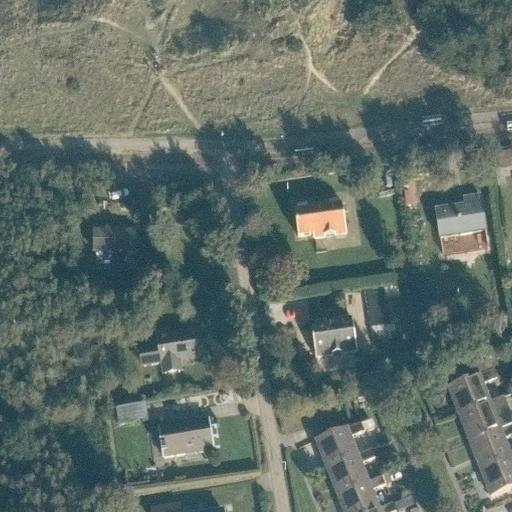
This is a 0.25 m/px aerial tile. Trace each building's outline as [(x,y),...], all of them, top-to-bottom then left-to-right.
[(492,158),(499,190),(506,188),(503,173),(511,170),(511,160),(510,153),(492,158)] [(465,209),(436,213),(440,241),(486,234),(480,199),(463,201),(465,209)] [(346,237),(342,206),(294,213),(298,240),(313,238),(314,242),(346,237)] [(124,255),(136,255),(136,234),(124,234),(124,230),(111,230),(111,234),(94,234),(94,255),(114,255),(114,269),(124,269),(124,255)] [(371,340),(390,339),(386,290),(366,292),(371,340)] [(326,329),(311,331),(316,361),(357,354),(352,321),(325,325),(326,329)] [(178,364),(199,361),(195,335),(170,339),(170,335),(157,337),(159,352),(152,353),(154,367),(161,366),(162,367),(164,366),(165,375),(179,373),(178,364)] [(479,380),(448,392),(459,418),(491,406),(484,388),(497,383),(493,374),(479,380)] [(491,406),(459,418),(469,445),(501,433),(506,431),(511,428),(511,422),(507,409),(504,401),(496,404),(491,406)] [(116,411),(118,427),(148,424),(146,408),(116,411)] [(164,461),(185,458),(185,454),(213,450),(209,424),(159,432),(164,461)] [(326,471),(358,459),(351,441),(364,436),(364,435),(369,432),(366,425),(316,445),(326,471)] [(501,433),(469,445),(480,472),(511,460),(504,441),(511,438),(511,428),(506,431),(501,433)] [(337,498),(369,486),(362,467),(375,462),(371,454),(358,459),(326,471),(337,498)] [(511,459),(511,460),(480,472),(491,500),(511,492),(511,459)] [(342,511),(379,511),(372,494),(392,486),(388,478),(369,486),(337,498),(342,511)] [(413,500),(395,508),(396,511),(406,511),(416,508),(413,500)]
